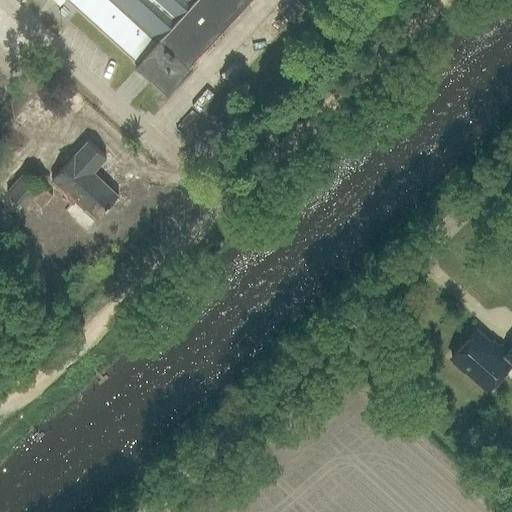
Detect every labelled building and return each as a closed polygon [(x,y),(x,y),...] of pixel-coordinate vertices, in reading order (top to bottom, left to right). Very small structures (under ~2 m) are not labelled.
[(69,0),(138,62),(135,66),(168,96),(192,69),(191,67),(251,0),(69,0)] [(88,141),(52,179),(85,210),(88,206),(100,216),(119,196),(93,173),(106,158),(88,141)] [(26,172),(7,192),(25,209),(34,200),(42,208),(53,196),(26,172)] [(0,236),(15,220),(0,205),(0,236)] [(498,349),(475,330),(451,359),(489,390),(510,364),(511,365),(511,345),(507,352),(500,346),(498,349)]
